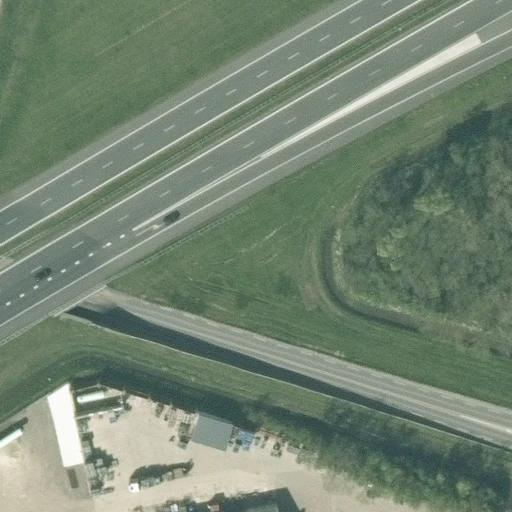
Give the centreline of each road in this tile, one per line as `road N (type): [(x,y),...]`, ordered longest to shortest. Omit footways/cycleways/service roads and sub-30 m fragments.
road 1 (motorway): [(390,0),(0,229)]
road 2 (motorway): [(123,218),(499,0)]
road 3 (motorway): [(123,218),(296,148),(511,38)]
road 4 (primary): [(346,376),(0,270)]
road 5 (primary): [(346,376),(415,410),(511,441)]
road 6 (primary): [(511,421),(346,376)]
road 7 (motorway): [(0,292),(123,218)]
